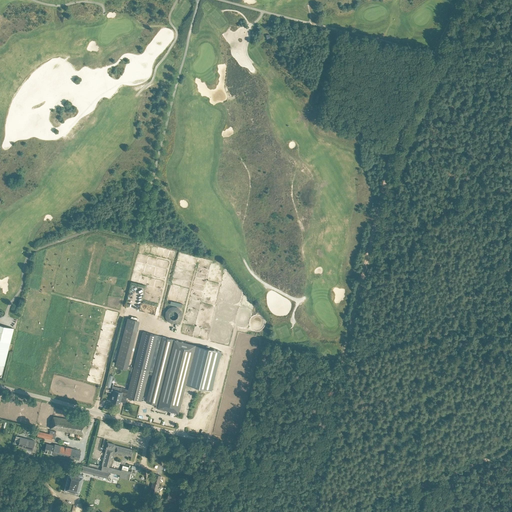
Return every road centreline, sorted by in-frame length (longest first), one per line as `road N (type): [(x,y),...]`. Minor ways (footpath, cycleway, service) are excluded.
road 1 (track): [(461,0),(397,134),(305,511)]
road 2 (track): [(198,0),(141,224),(129,233),(92,229),(34,249),(0,317)]
road 3 (unclassified): [(0,386),(232,448)]
road 4 (track): [(511,344),(319,446)]
road 5 (track): [(511,264),(464,287),(397,342),(345,362)]
road 6 (track): [(182,422),(208,408),(229,350),(169,335),(155,317)]
road 7 (track): [(368,511),(511,450)]
road 8 (track): [(432,53),(309,23)]
